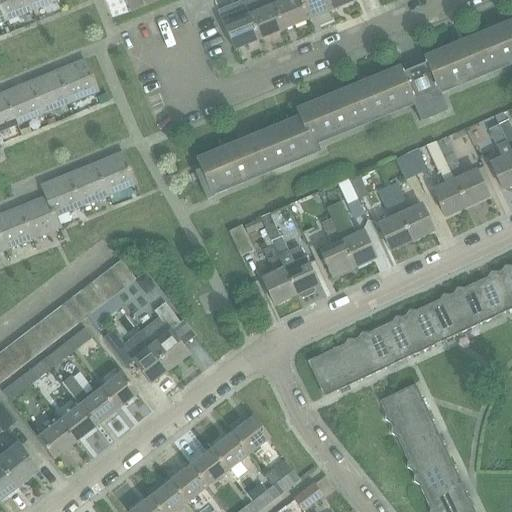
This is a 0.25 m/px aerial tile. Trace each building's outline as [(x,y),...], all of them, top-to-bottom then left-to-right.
[(0,0),(0,8),(6,22),(32,11),(27,0),(0,0)] [(27,0),(32,11),(35,10),(47,6),(60,0),(59,0),(27,0)] [(157,2),(155,0),(125,0),(131,13),(157,2)] [(244,0),(242,1),(244,6),(259,41),(283,31),(269,0),(244,0)] [(298,0),(284,0),(269,0),(283,31),(307,21),(298,0)] [(298,0),(307,21),(331,11),(326,0),(298,0)] [(326,0),(331,11),(356,1),(355,0),(326,0)] [(242,1),(218,11),(218,12),(234,51),(259,41),(244,6),(242,1)] [(511,20),(424,57),(427,64),(402,74),(399,67),(296,109),(299,117),(196,159),(201,170),(195,172),(206,200),(213,197),(211,192),(313,150),(310,142),(412,101),(421,122),(447,112),(438,90),(511,59),(511,20)] [(84,60),(57,71),(70,104),(98,93),(84,60)] [(44,115),(70,104),(57,71),(30,82),(44,115)] [(3,93),(17,126),(44,115),(30,82),(3,93)] [(0,132),(17,126),(3,93),(0,94),(0,132)] [(505,114),(495,119),(498,125),(511,153),(511,128),(511,126),(505,114)] [(498,147),(503,158),(490,164),(502,190),(511,185),(511,154),(498,125),(488,130),(497,148),(498,147)] [(436,143),(439,149),(454,181),(466,207),(488,197),(476,170),(462,177),(456,164),(458,163),(446,138),(436,143)] [(436,143),(426,147),(430,154),(445,185),(432,191),(445,217),(466,207),(454,181),(439,149),(436,143)] [(417,150),(406,155),(416,175),(426,170),(417,150)] [(136,185),(122,153),(95,164),(108,197),(136,185)] [(416,175),(406,155),(396,160),(405,180),(416,175)] [(68,174),(82,207),(108,197),(95,164),(68,174)] [(55,218),(82,207),(68,174),(41,185),(45,197),(46,196),(55,218)] [(358,176),(348,180),(357,200),(366,196),(358,176)] [(357,200),(348,180),(325,190),(331,203),(345,198),(348,204),(357,200)] [(387,187),(399,215),(412,241),(433,231),(421,205),(408,211),(402,200),(404,199),(397,183),(387,187)] [(390,251),(412,241),(399,215),(387,187),(376,192),(384,208),(386,208),(391,219),(378,225),(390,251)] [(46,196),(45,197),(19,207),(33,240),(60,229),(55,218),(46,196)] [(0,215),(0,236),(6,251),(33,240),(19,207),(0,215)] [(270,214),(260,218),(273,246),(283,269),(296,295),(298,294),(299,298),(303,299),(313,294),(315,291),(313,287),(317,285),(305,259),(292,265),(287,255),(289,254),(281,237),(270,214)] [(330,218),(354,268),(375,258),(363,232),(349,238),(343,225),(345,224),(340,214),(330,218)] [(332,278),(354,268),(330,218),(321,223),(332,246),(320,252),(332,278)] [(242,226),(254,252),(268,246),(256,220),(242,226)] [(241,226),(228,232),(240,257),(253,251),(241,226)] [(273,246),(273,247),(263,251),(269,263),(270,262),(275,273),(262,279),(274,306),(296,295),(273,246)] [(121,261),(111,269),(126,288),(135,280),(121,261)] [(499,272),(511,299),(511,266),(511,267),(505,266),(501,271),(499,272)] [(101,276),(116,295),(126,288),(111,269),(101,276)] [(511,309),(511,299),(499,272),(497,273),(491,273),(488,278),(476,283),(492,319),(511,309)] [(101,276),(91,284),(106,303),(116,295),(101,276)] [(492,319),(476,283),(464,289),(457,288),(454,294),(452,295),(468,330),(492,319)] [(82,291),(96,310),(106,303),(91,284),(82,291)] [(82,291),(72,298),(87,318),(96,310),(82,291)] [(468,330),(452,295),(450,296),(443,295),(440,300),(428,306),(444,341),(468,330)] [(62,306),(77,325),(87,318),(72,298),(62,306)] [(141,333),(169,369),(188,355),(170,332),(180,324),(165,304),(154,312),(161,322),(144,335),(141,333)] [(68,332),(77,325),(62,306),(53,313),(68,332)] [(444,341),(428,306),(416,311),(409,311),(406,316),(404,317),(420,352),(444,341)] [(58,339),(68,332),(53,313),(44,320),(58,339)] [(420,352),(404,317),(402,318),(395,317),(392,322),(380,328),(397,364),(420,352)] [(49,347),(58,339),(44,320),(34,327),(49,347)] [(39,354),(49,347),(34,327),(24,335),(39,354)] [(71,354),(93,337),(86,328),(64,345),(71,354)] [(397,364),(380,328),(368,334),(362,333),(358,338),(356,339),(373,375),(397,364)] [(112,331),(103,338),(125,367),(132,361),(150,384),(169,369),(141,333),(140,334),(142,337),(126,349),(112,331)] [(29,362),(39,354),(24,335),(14,342),(29,362)] [(373,375),(356,339),(354,340),(348,340),(344,345),(332,350),(349,386),(373,375)] [(20,369),(29,362),(14,342),(5,349),(20,369)] [(71,354),(64,345),(43,361),(51,370),(71,354)] [(0,361),(11,376),(20,369),(5,349),(0,353),(0,361)] [(349,386),(332,350),(308,362),(324,398),(349,386)] [(0,380),(2,383),(11,376),(0,361),(0,380)] [(51,370),(43,361),(23,377),(30,386),(51,370)] [(120,374),(99,390),(116,411),(137,395),(120,374)] [(30,386),(23,377),(2,393),(9,402),(30,386)] [(72,377),(62,384),(72,397),(81,390),(72,377)] [(391,426),(427,409),(415,385),(380,401),(385,414),(385,420),(390,424),(391,426)] [(116,411),(99,390),(79,406),(95,427),(116,411)] [(18,425),(30,418),(19,398),(7,404),(18,425)] [(0,429),(3,433),(15,423),(0,403),(0,429)] [(75,443),(95,427),(79,406),(58,422),(75,443)] [(427,409),(391,426),(392,428),(391,434),(397,438),(402,450),(438,433),(427,409)] [(252,418),(231,434),(248,455),(269,439),(252,418)] [(54,459),(75,443),(58,422),(37,438),(54,459)] [(438,433),(402,450),(408,462),(407,468),(412,472),(413,474),(449,457),(438,433)] [(248,455),(231,434),(211,450),(227,471),(248,455)] [(0,456),(0,466),(17,488),(38,472),(16,445),(0,456)] [(211,450),(190,466),(207,487),(227,471),(211,450)] [(449,457),(413,474),(414,476),(414,482),(419,486),(425,498),(460,481),(449,457)] [(0,501),(17,488),(0,466),(0,501)] [(190,466),(170,482),(186,503),(207,487),(190,466)] [(300,480),(293,471),(279,481),(271,471),(264,476),(272,486),(279,496),(300,480)] [(460,481),(425,498),(430,510),(429,511),(456,511),(471,505),(460,481)] [(170,482),(149,498),(160,511),(174,511),(186,503),(170,482)] [(314,485),(307,491),(294,501),(302,511),(322,496),(314,485)] [(279,496),(272,486),(252,502),(259,511),(279,496)] [(160,511),(149,498),(131,511),(160,511)] [(252,502),(238,511),(258,511),(259,511),(252,502)]
